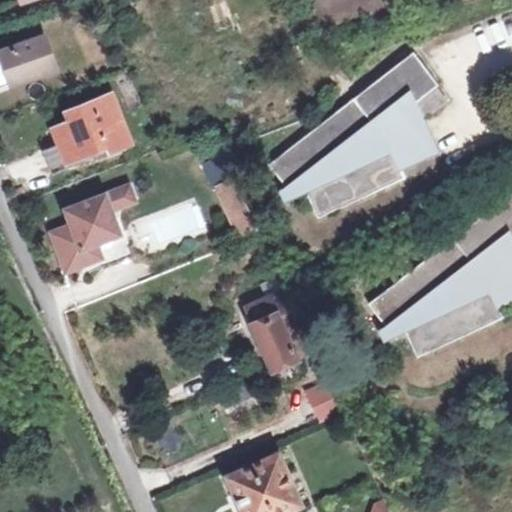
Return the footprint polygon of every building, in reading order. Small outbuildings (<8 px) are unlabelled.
[(43,37),(2,52),(13,83),(54,69),(43,37)] [(0,87),(13,83),(2,52),(0,52),(0,87)] [(436,86),(411,53),(266,167),(285,190),(282,193),(285,201),(303,193),(316,220),(403,179),(399,169),(426,148),(400,115),(436,86)] [(107,146),(110,152),(130,144),(110,94),(65,113),(68,123),(53,128),(55,134),(51,136),(56,147),(60,146),(67,162),(107,146)] [(426,148),(399,169),(434,153),(400,115),(426,148)] [(60,146),(56,147),(51,149),(61,172),(110,152),(107,146),(67,162),(60,146)] [(212,187),(231,179),(222,158),(196,170),(207,190),(212,187)] [(231,179),(212,187),(235,238),(255,230),(231,179)] [(127,188),(104,198),(109,212),(132,204),(127,188)] [(511,193),(367,306),(385,330),(382,333),(386,340),(403,333),(416,360),(504,319),(499,309),(511,299),(511,269),(501,255),(511,245),(511,193)] [(109,212),(104,198),(65,212),(71,228),(51,236),(66,274),(99,261),(94,244),(118,236),(109,212)] [(511,269),(511,299),(499,309),(511,303),(511,267),(501,255),(511,269)] [(245,310),(253,327),(292,310),(284,293),(245,310)] [(292,310),(253,327),(272,369),(297,357),(290,341),(303,334),(292,310)] [(290,341),(297,357),(311,351),(303,334),(290,341)] [(378,373),(348,386),(358,407),(387,393),(378,373)] [(316,418),(335,409),(322,380),(302,390),(316,418)] [(221,392),(224,405),(248,399),(245,386),(221,392)] [(291,511),(301,508),(278,454),(226,477),(241,511),(291,511)] [(387,511),(383,503),(375,507),(372,511),(387,511)]
